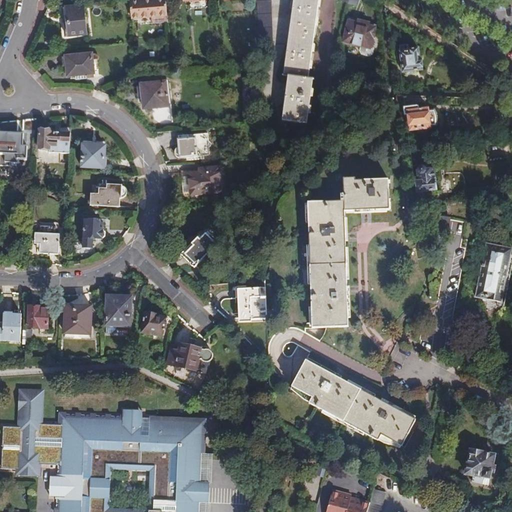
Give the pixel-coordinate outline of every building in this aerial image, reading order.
[(128,0),(130,24),(165,21),(163,0),(128,0)] [(255,0),(258,43),(272,42),(267,0),(255,0)] [(287,78),(281,121),(305,125),(311,81),(306,80),(317,0),(292,0),(282,77),(287,78)] [(80,4),(55,6),(55,14),(60,14),(62,37),(83,35),(80,4)] [(200,6),(189,7),(190,15),(201,14),(200,6)] [(346,21),(372,31),(373,28),(348,18),(346,21)] [(365,51),(367,46),(369,40),(370,39),(371,38),(372,37),(372,36),(373,35),(373,34),(373,33),(372,32),(372,31),(346,21),(341,36),(340,41),(365,51)] [(368,47),(367,46),(365,51),(340,41),(341,36),(340,35),(337,42),(339,43),(338,45),(363,55),(364,53),(366,53),(368,47)] [(406,46),(398,47),(401,72),(418,70),(417,59),(419,59),(418,48),(407,50),(406,46)] [(233,49),(234,65),(247,64),(246,48),(233,49)] [(90,53),(66,55),(68,79),(92,76),(90,53)] [(137,82),(137,86),(139,100),(140,111),(167,109),(165,79),(137,82)] [(258,98),(257,79),(242,80),(243,109),(258,109),(258,98)] [(139,100),(137,86),(130,87),(131,100),(139,100)] [(409,112),(404,112),(406,126),(429,125),(427,110),(423,110),(423,105),(409,106),(409,112)] [(156,119),(169,117),(169,109),(155,111),(156,119)] [(35,121),(21,122),(21,132),(34,133),(35,121)] [(67,161),(69,137),(51,136),(51,132),(39,132),(39,152),(41,152),(40,168),(48,169),(49,152),(57,152),(57,161),(67,161)] [(23,136),(0,133),(0,167),(9,168),(9,166),(9,164),(19,165),(19,159),(26,159),(27,147),(23,147),(23,136)] [(187,136),(178,137),(179,143),(179,144),(178,144),(177,144),(175,145),(174,145),(174,146),(173,146),(173,147),(172,148),(172,149),(172,150),(172,151),(172,152),(172,153),(173,153),(173,154),(174,155),(174,156),(175,156),(176,156),(176,157),(177,157),(178,157),(179,157),(180,157),(197,156),(210,155),(209,147),(210,147),(211,147),(211,146),(211,145),(211,144),(211,143),(210,143),(210,142),(209,142),(208,135),(195,136),(187,136)] [(77,143),(75,168),(102,170),(103,145),(77,143)] [(204,172),(190,173),(191,194),(219,193),(218,168),(204,169),(204,172)] [(418,182),(415,183),(416,194),(436,192),(434,169),(420,171),(420,168),(416,168),(418,182)] [(307,204),(305,204),(310,328),(344,327),(341,212),(385,210),(385,208),(387,208),(387,197),(385,197),(384,184),(386,184),(386,181),(384,181),(384,180),(360,180),(360,179),(354,180),(354,181),(352,181),(352,179),(340,179),(340,195),(337,195),(337,203),(315,203),(315,201),(307,201),(307,204)] [(90,196),(89,206),(118,208),(118,199),(120,199),(122,198),(123,196),(124,194),(124,193),(124,191),(123,189),(121,188),(119,187),(108,186),(107,190),(98,190),(97,196),(90,196)] [(82,224),(81,242),(92,243),(103,243),(104,231),(99,231),(100,222),(86,222),(86,224),(82,224)] [(34,235),(33,245),(37,245),(37,253),(53,255),(54,236),(51,236),(51,228),(38,227),(38,235),(34,235)] [(203,236),(180,261),(193,272),(216,248),(203,236)] [(508,298),(511,277),(511,247),(490,244),(481,294),(508,298)] [(238,325),(263,324),(262,293),(237,294),(238,325)] [(128,298),(104,299),(104,327),(129,327),(128,298)] [(64,305),(63,333),(87,334),(89,307),(64,305)] [(29,308),(27,328),(46,329),(47,310),(29,308)] [(0,322),(0,332),(20,334),(21,318),(13,317),(13,315),(11,315),(12,312),(4,312),(4,314),(2,314),(2,323),(0,322)] [(144,314),(141,333),(160,337),(164,318),(144,314)] [(20,334),(0,332),(0,340),(19,342),(20,334)] [(171,353),(168,371),(196,375),(198,365),(202,361),(203,362),(204,362),(206,363),(207,362),(209,362),(210,361),(210,360),(211,359),(211,358),(211,356),(211,355),(211,353),(210,352),(209,351),(208,351),(206,350),(205,350),(204,350),(202,351),(181,347),(179,354),(171,353)] [(300,358),(285,385),(304,397),(302,402),(370,441),(373,436),(394,447),(409,420),(300,358)] [(16,475),(41,477),(43,451),(39,451),(40,447),(40,438),(40,433),(43,434),(45,389),(20,388),(18,432),(21,433),(20,450),(17,450),(16,475)] [(60,412),(59,439),(59,448),(58,462),(62,462),(64,415),(67,415),(67,413),(60,412)] [(124,417),(67,415),(64,415),(62,462),(58,462),(58,465),(59,465),(59,478),(61,478),(61,497),(58,497),(56,511),(177,511),(178,502),(200,503),(201,484),(204,421),(151,418),(143,418),(124,417)] [(201,484),(205,484),(208,419),(151,416),(151,418),(204,421),(201,484)] [(59,448),(59,439),(40,438),(40,447),(59,448)] [(474,451),(470,471),(474,471),(473,478),(482,479),(483,474),(491,475),(493,467),(491,466),(493,455),(474,451)] [(292,452),(290,459),(304,462),(305,455),(292,452)] [(61,478),(59,478),(51,478),(50,496),(58,497),(61,497),(61,478)] [(410,481),(406,495),(420,502),(424,487),(410,481)] [(211,484),(205,484),(201,484),(200,503),(204,503),(210,503),(211,484)] [(380,511),(384,497),(371,493),(368,506),(366,511),(380,511)] [(363,511),(365,505),(360,504),(360,507),(355,505),(356,503),(350,501),(350,499),(343,497),(342,499),(338,498),(338,496),(331,494),(326,511),(363,511)] [(203,511),(204,503),(200,503),(178,502),(177,511),(203,511)]
